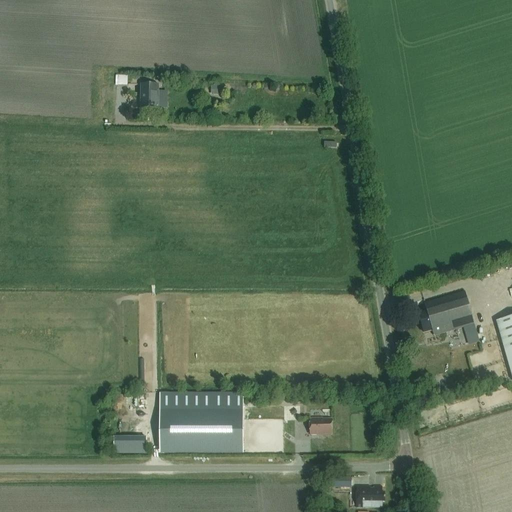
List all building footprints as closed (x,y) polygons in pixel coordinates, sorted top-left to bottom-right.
[(118,84),(130,84),(130,75),(118,75),(118,84)] [(141,85),(140,109),(158,110),(159,86),(141,85)] [(434,337),(475,325),(465,293),(425,305),(427,313),(419,316),(424,334),(433,331),(434,337)] [(511,375),(511,317),(497,322),(511,375)] [(243,394),(161,394),(161,411),(243,411),(243,394)] [(311,436),(333,436),(333,421),(323,422),(323,420),(312,420),(312,422),(310,422),(311,436)] [(357,488),(357,509),(383,509),(383,504),(385,504),(386,494),(383,494),(383,488),(357,488)]
